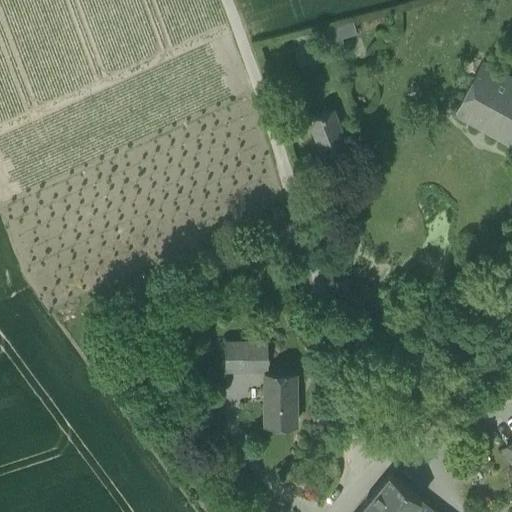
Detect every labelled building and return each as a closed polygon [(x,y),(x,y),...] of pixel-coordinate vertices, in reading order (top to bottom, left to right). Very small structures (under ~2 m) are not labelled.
[(511,76),(482,60),(455,111),(511,142),(511,76)] [(333,110),(310,119),(323,150),(346,141),(333,110)] [(508,362),(497,337),(470,349),(481,374),(508,362)] [(265,342),(227,343),(227,368),(265,367),(265,342)] [(296,422),(295,373),(265,373),(265,423),(296,422)] [(334,441),(314,442),(315,460),(335,459),(334,441)] [(474,450),(455,464),(465,478),(483,464),(474,450)] [(409,511),(421,499),(390,473),(359,510),(361,511),(409,511)] [(437,511),(421,499),(409,511),(437,511)]
